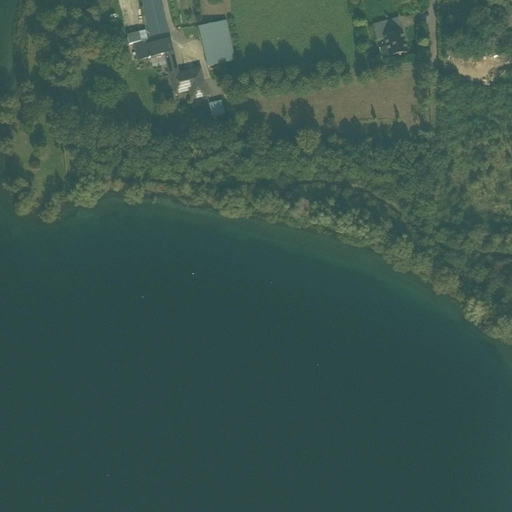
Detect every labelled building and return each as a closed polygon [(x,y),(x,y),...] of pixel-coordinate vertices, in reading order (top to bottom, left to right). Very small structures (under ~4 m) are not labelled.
[(141,0),(151,40),(152,44),(170,40),(160,0),(141,0)] [(503,27),(511,13),(511,7),(504,3),(493,21),(503,27)] [(387,22),(390,32),(401,30),(398,19),(387,22)] [(198,28),(207,67),(216,65),(235,61),(225,21),(198,28)] [(373,26),(377,41),(384,39),(382,34),(390,32),(387,22),(373,26)] [(386,47),(388,56),(407,52),(401,30),(390,32),(382,34),(384,39),(386,47)] [(145,32),(126,36),(128,45),(133,44),(147,41),(145,32)] [(170,40),(152,44),(155,57),(164,54),(173,52),(170,40)] [(137,61),(155,57),(152,44),(134,48),(137,61)] [(388,56),(386,47),(378,49),(381,58),(388,56)] [(189,92),(191,100),(207,97),(203,81),(201,81),(199,69),(178,74),(174,56),(165,58),(174,95),(189,92)] [(209,104),(212,117),(223,115),(220,102),(209,104)]
